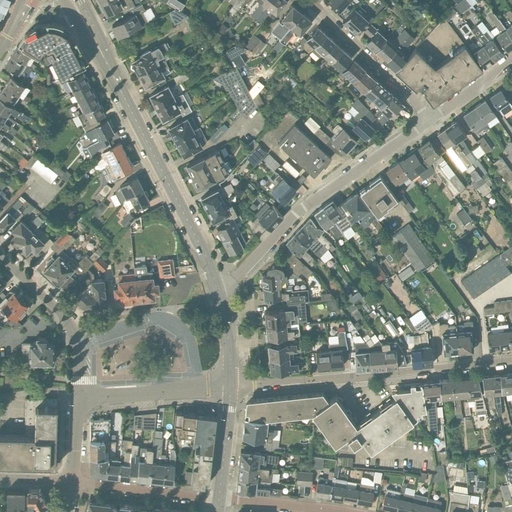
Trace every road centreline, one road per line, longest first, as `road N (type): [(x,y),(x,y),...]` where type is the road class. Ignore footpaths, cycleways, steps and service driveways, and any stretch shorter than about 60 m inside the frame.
road 1 (secondary): [(217,293),(87,29)]
road 2 (residential): [(217,293),(304,206),(428,120)]
road 3 (residential): [(77,400),(69,324),(0,253)]
road 4 (residential): [(305,1),(428,120)]
road 5 (residential): [(359,376),(511,360)]
road 6 (residential): [(77,400),(229,386)]
road 7 (residential): [(219,497),(70,482)]
road 8 (residential): [(359,376),(229,386)]
